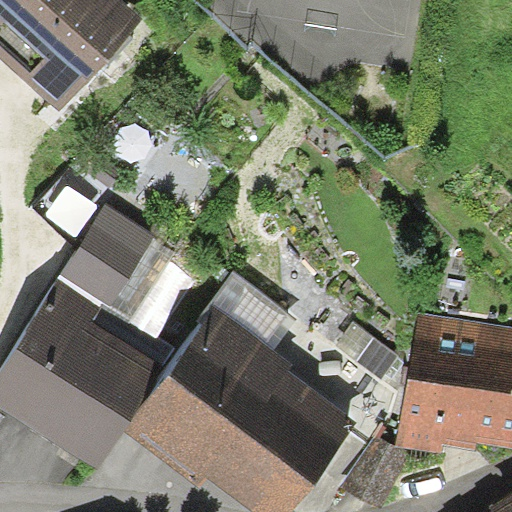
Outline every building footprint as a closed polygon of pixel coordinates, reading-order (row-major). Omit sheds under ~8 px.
[(143,8),(134,0),(0,0),(0,39),(59,95),(143,8)] [(106,196),(60,261),(104,289),(109,294),(154,230),(106,196)] [(122,410),(162,348),(94,306),(104,289),(60,261),(0,354),(0,389),(96,451),(122,410)] [(294,350),(209,288),(162,348),(122,410),(200,470),(210,458),(278,508),(357,408),(288,357),(294,350)] [(511,319),(417,305),(397,434),(442,441),(443,431),(476,436),(478,428),(511,432),(511,319)] [(511,511),(511,476),(493,489),(508,511),(511,511)] [(508,511),(493,489),(460,511),(508,511)]
